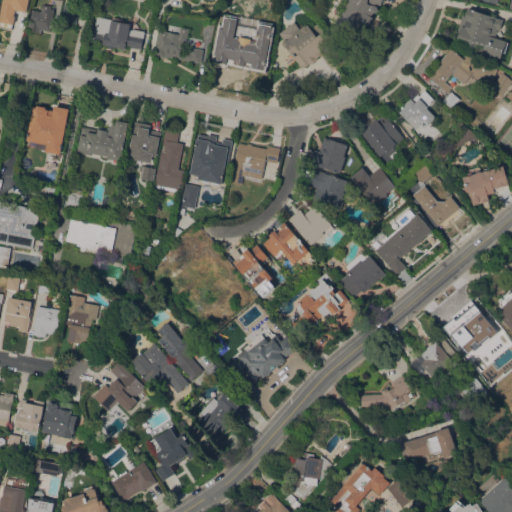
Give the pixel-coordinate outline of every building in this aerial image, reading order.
[(0,15),(2,0),(29,0),(27,12),(24,11),(23,12),(21,12),(20,12),(19,12),(18,11),(15,10),(14,16),(15,16),(14,24),(12,23),(11,29),(0,26),(0,15)] [(383,0),(381,5),(379,4),(378,9),(376,12),(374,13),(372,12),(370,16),(373,18),(368,25),(366,24),(361,32),(360,31),(354,41),(334,28),(347,6),(346,4),(349,0),(383,0)] [(50,30),(41,29),(41,33),(32,31),(33,27),(29,26),(32,10),(41,12),(43,4),(51,6),(50,8),(54,9),(50,30)] [(64,4),(79,7),(76,23),(61,20),(64,4)] [(503,19),(499,30),(497,29),(494,37),(506,40),(505,41),(507,42),(504,52),(502,51),(500,58),(455,43),(458,34),(456,34),(462,16),(464,16),(467,8),(503,19)] [(102,44),(103,39),(95,37),(96,32),(94,32),(97,16),(112,19),(112,20),(131,24),(129,29),(132,30),(133,28),(144,31),(141,48),(126,46),(125,49),(102,44)] [(279,32),(294,21),(300,30),(300,27),(305,24),(306,25),(307,24),(311,28),(318,23),(345,61),(332,70),(321,55),(310,63),(308,62),(308,63),(304,66),(303,66),(301,67),(286,47),(284,47),(282,44),(282,41),(284,40),(279,32)] [(249,27),(246,42),(257,44),(258,35),(274,38),(272,51),(269,50),(266,66),(251,63),(252,57),(235,53),(224,62),(223,67),(210,65),(212,51),(218,53),(229,45),(230,39),(229,38),(233,23),(249,27)] [(168,56),(167,58),(154,55),(160,30),(179,34),(180,27),(188,29),(184,50),(190,51),(191,47),(203,49),(200,63),(168,56)] [(441,63),(439,62),(451,47),(462,57),(465,54),(496,68),(489,82),(471,74),(463,84),(462,82),(462,81),(459,79),(459,80),(451,73),(444,81),(451,87),(447,91),(430,76),(441,63)] [(511,80),(501,94),(491,86),(503,72),(511,80)] [(398,112),(402,108),(401,107),(410,97),(412,99),(416,95),(418,95),(419,95),(424,90),(434,99),(427,106),(428,106),(427,107),(435,116),(433,118),(434,119),(430,124),(428,122),(427,123),(428,124),(424,128),(419,124),(415,128),(398,112)] [(451,108),(442,100),(448,92),(450,93),(451,91),(460,98),(451,108)] [(59,153),(45,150),(46,144),(26,139),(33,106),(36,106),(36,104),(45,106),(45,108),(53,110),(54,105),(69,108),(59,153)] [(386,113),(404,138),(393,147),(398,155),(392,159),(389,155),(386,157),(383,153),(379,156),(359,130),(375,118),(376,119),(386,113)] [(82,126),(98,129),(98,126),(105,127),(105,129),(113,124),(116,124),(117,120),(128,122),(120,160),(107,158),(108,156),(105,155),(105,156),(103,156),(103,155),(92,152),(91,155),(77,151),(82,126)] [(151,124),(150,129),(161,131),(156,156),(153,156),(151,163),(140,160),(138,162),(137,160),(133,159),(133,157),(127,156),(135,121),(151,124)] [(473,139),(471,139),(468,140),(465,141),(461,144),(456,147),(453,151),(446,147),(468,127),(483,140),(473,139)] [(178,169),(184,170),(180,192),(155,187),(156,184),(154,183),(161,151),(164,151),(165,145),(162,145),(166,128),(179,131),(177,142),(183,143),(178,169)] [(190,173),(198,133),(208,136),(208,134),(217,136),(215,141),(222,143),(223,138),(233,140),(228,163),(225,162),(221,184),(219,183),(219,184),(210,182),(198,179),(198,177),(193,175),(193,174),(190,173)] [(308,162),(312,148),(319,150),(324,137),(347,144),(344,156),(345,156),(340,172),(308,162)] [(247,144),(247,143),(252,144),(252,145),(267,148),(267,145),(280,147),(277,162),(265,160),(261,179),(243,175),(241,184),(230,182),(234,162),(235,162),(239,142),(247,144)] [(433,173),(421,183),(413,173),(425,163),(433,173)] [(153,181),(151,180),(150,183),(145,182),(145,179),(141,178),(142,171),(139,170),(140,165),(143,166),(143,165),(155,167),(153,181)] [(386,193),(387,195),(375,205),(361,189),(360,190),(349,177),(362,166),(369,175),(380,167),(395,186),(386,193)] [(465,184),(463,177),(465,176),(464,174),(468,173),(472,172),(472,174),(475,173),(475,172),(477,171),(478,170),(480,171),(481,172),(484,171),(483,169),(484,168),(486,168),(488,168),(489,168),(490,169),(503,166),(508,184),(494,188),(495,192),(487,194),(489,200),(473,204),(471,199),(466,193),(462,188),(465,184)] [(316,187),(310,185),(315,169),(328,173),(328,174),(347,180),(342,199),(343,199),(341,208),(339,207),(339,208),(313,199),(316,187)] [(199,185),(195,208),(181,205),(185,183),(199,185)] [(38,184),(56,188),(52,205),(35,201),(38,184)] [(443,201),(450,195),(460,207),(438,225),(413,194),(424,185),(437,200),(443,201)] [(68,187),(83,191),(80,208),(64,205),(68,187)] [(0,241),(0,200),(40,209),(32,249),(0,241)] [(332,223),(330,225),(334,229),(325,236),(323,233),(311,244),(288,217),(299,208),(304,214),(316,204),(332,223)] [(381,244),(380,243),(395,231),(395,232),(417,213),(432,230),(399,258),(406,267),(397,275),(375,249),(381,244)] [(76,245),(77,243),(66,240),(70,219),(108,227),(110,220),(135,226),(129,257),(76,245)] [(318,260),(306,271),(297,261),(294,264),(283,251),(280,253),(278,251),(273,255),(262,241),(280,225),(282,228),(286,224),(318,260)] [(147,258),(142,257),(145,244),(151,246),(147,258)] [(233,261),(249,247),(251,249),(257,244),(267,256),(263,259),(265,262),(262,265),(272,277),(269,280),(275,287),(263,297),(233,261)] [(8,266),(0,264),(0,245),(11,247),(8,266)] [(369,254),(385,273),(363,292),(361,290),(353,297),(339,281),(347,273),(346,272),(358,260),(360,262),(369,254)] [(170,282),(161,290),(146,272),(155,264),(170,282)] [(337,286),(334,289),(336,292),(340,289),(349,300),(340,308),(332,315),(329,312),(324,316),(323,314),(317,319),(318,321),(318,323),(316,325),(314,325),(311,324),(302,331),(289,317),(298,310),(296,307),(300,304),(298,302),(310,291),(310,290),(313,287),(315,287),(319,284),(316,280),(325,272),(337,286)] [(17,291),(6,288),(9,273),(16,274),(16,276),(20,277),(17,291)] [(38,292),(41,279),(52,281),(50,295),(38,292)] [(120,292),(119,301),(106,298),(107,290),(120,292)] [(96,319),(92,318),(90,326),(91,327),(88,341),(82,340),(82,342),(68,340),(70,325),(63,323),(69,293),(85,296),(84,302),(99,305),(96,319)] [(32,301),(30,313),(31,313),(27,331),(19,330),(19,327),(9,325),(9,322),(3,321),(6,309),(8,297),(32,301)] [(511,297),(511,331),(502,319),(505,315),(501,311),(504,308),(502,306),(511,297)] [(63,310),(59,332),(57,332),(57,335),(45,333),(45,337),(32,334),(33,331),(34,332),(39,305),(63,310)] [(437,323),(450,313),(460,325),(477,310),(489,324),(488,325),(489,327),(460,351),(437,323)] [(181,338),(191,330),(202,344),(190,354),(203,370),(192,379),(159,340),(163,336),(158,329),(167,321),(181,338)] [(229,349),(219,358),(200,336),(210,328),(229,349)] [(261,333),(263,335),(268,331),(271,335),(274,333),(276,335),(276,334),(281,340),(287,335),(297,347),(285,358),(285,359),(263,377),(260,374),(256,378),(238,356),(246,349),(244,347),(261,333)] [(433,378),(431,377),(424,370),(420,374),(409,362),(415,357),(420,353),(421,354),(442,335),(459,355),(433,378)] [(189,383),(177,392),(164,377),(151,388),(147,384),(148,383),(130,361),(142,352),(142,353),(155,342),(189,383)] [(131,368),(128,370),(145,386),(134,397),(137,401),(128,410),(117,400),(108,410),(93,396),(105,383),(108,386),(118,377),(111,370),(121,359),(131,368)] [(401,375),(404,379),(405,378),(412,389),(406,393),(409,397),(391,410),(387,405),(371,406),(371,407),(364,407),(364,406),(361,406),(361,394),(382,394),(380,392),(387,387),(389,390),(394,386),(391,381),(401,375)] [(14,393),(9,420),(8,420),(7,426),(0,424),(0,394),(4,395),(4,391),(14,393)] [(214,397),(216,399),(223,391),(225,394),(226,393),(244,409),(235,418),(234,418),(220,434),(202,418),(204,416),(200,412),(214,397)] [(15,426),(21,398),(26,400),(26,402),(33,403),(34,399),(44,401),(43,405),(44,405),(39,430),(38,430),(36,436),(29,434),(27,431),(21,430),(20,427),(15,426)] [(48,407),(47,407),(48,399),(58,401),(58,404),(59,404),(58,408),(60,408),(61,405),(70,408),(70,409),(72,410),(72,413),(77,414),(76,415),(78,416),(74,432),(73,432),(71,438),(58,435),(43,431),(48,407)] [(435,431),(448,427),(457,453),(443,458),(441,450),(408,461),(402,443),(435,431)] [(152,449),(139,457),(128,440),(141,431),(152,449)] [(6,448),(9,433),(20,435),(17,450),(6,448)] [(167,444),(166,441),(175,435),(177,438),(182,434),(195,455),(189,459),(186,455),(172,464),(175,469),(161,477),(156,469),(162,465),(157,457),(164,452),(161,448),(167,444)] [(81,461),(67,458),(70,444),(83,447),(81,461)] [(17,451),(19,451),(16,463),(3,461),(6,449),(17,451)] [(303,459),(304,452),(314,454),(314,457),(320,458),(321,455),(332,464),(321,477),(320,477),(320,479),(310,477),(309,481),(314,485),(304,497),(301,495),(302,494),(295,488),(297,486),(291,485),(296,457),(303,459)] [(38,459),(60,463),(59,465),(62,466),(61,472),(57,471),(57,475),(42,472),(36,471),(38,459)] [(120,476),(118,474),(126,470),(127,472),(130,470),(129,470),(144,461),(157,482),(143,491),(142,489),(123,500),(112,481),(120,476)] [(361,461),(372,470),(378,463),(385,468),(380,474),(390,482),(380,494),(371,487),(356,505),(361,509),(358,511),(332,511),(338,506),(331,500),(344,484),(343,483),(361,461)] [(387,487),(402,476),(417,496),(402,507),(387,487)] [(505,476),(511,483),(511,509),(509,511),(491,511),(480,499),(505,476)] [(0,511),(0,495),(2,496),(4,485),(26,489),(22,508),(24,508),(23,511),(21,511),(20,511),(0,511)] [(109,511),(64,511),(63,505),(65,505),(63,500),(66,499),(65,498),(72,496),(72,497),(84,493),(82,488),(91,485),(93,489),(95,488),(99,501),(102,499),(104,504),(105,504),(106,508),(108,508),(109,511)] [(252,511),(273,493),(289,511),(252,511)] [(26,511),(29,498),(35,499),(35,497),(40,498),(40,497),(54,499),(53,502),(54,502),(52,511),(26,511)] [(449,511),(451,510),(449,508),(458,499),(464,505),(468,503),(469,504),(471,503),(473,505),(477,502),(484,511),(449,511)]
